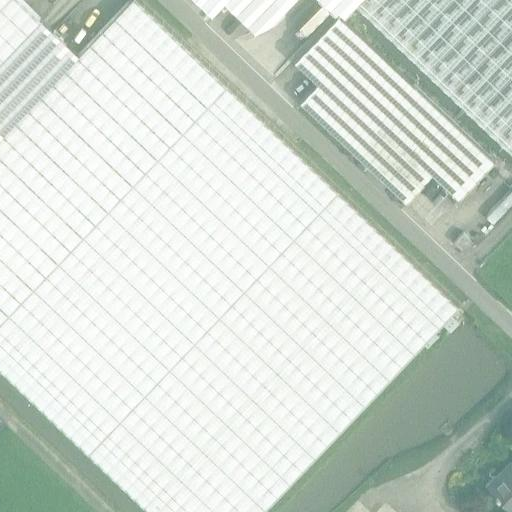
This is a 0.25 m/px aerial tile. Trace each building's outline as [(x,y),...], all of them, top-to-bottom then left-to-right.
[(0,0),(0,125),(6,131),(0,137),(0,368),(150,511),(260,511),(458,306),(138,0),(128,0),(78,54),(20,0),(0,0)] [(511,0),(194,0),(211,16),(225,2),(255,30),(273,20),(284,9),(292,0),(322,0),(335,12),(338,9),(344,16),(359,0),(511,145),(511,0)] [(338,13),(294,60),(317,82),(299,101),(352,151),(405,200),(431,173),(457,197),(493,159),(338,13)] [(469,238),(462,231),(453,241),(461,248),(469,238)] [(502,468),(487,484),(496,492),(494,494),(497,497),(499,495),(511,508),(511,463),(505,471),(502,468)]
